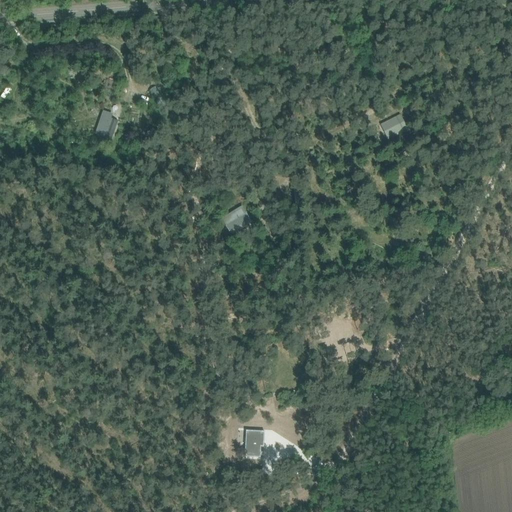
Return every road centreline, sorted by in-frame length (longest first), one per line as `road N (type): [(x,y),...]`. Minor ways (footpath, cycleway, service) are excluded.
road 1 (track): [(254,511),(324,484),(511,148)]
road 2 (tertiary): [(210,0),(0,17)]
